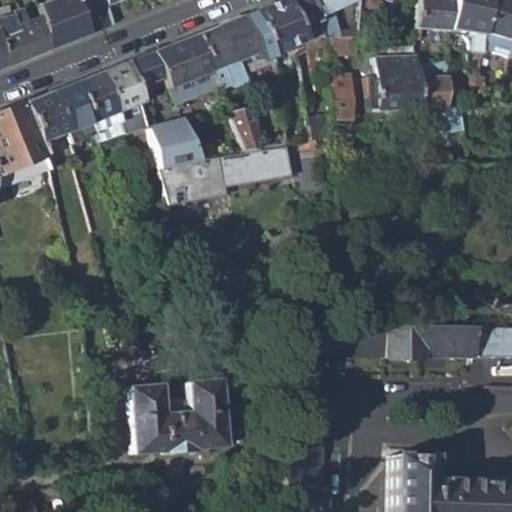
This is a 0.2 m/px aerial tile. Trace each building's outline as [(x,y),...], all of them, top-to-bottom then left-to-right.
[(39,22),(45,50),(108,25),(103,5),(101,0),(60,0),(37,10),(39,22)] [(283,0),(279,0),(243,14),(261,57),(297,43),(283,0)] [(305,0),(283,0),(297,43),(299,53),(307,51),(316,49),(315,40),(315,26),(315,21),(313,17),(305,0)] [(305,0),(313,17),(353,0),(305,0)] [(413,0),(411,29),(420,30),(447,33),(449,0),(413,0)] [(449,0),(447,33),(463,36),(462,52),(476,54),(477,49),(484,0),(449,0)] [(511,31),(511,0),(484,0),(477,49),(506,59),(509,43),(511,31)] [(243,14),(193,34),(205,68),(213,64),(225,91),(233,88),(233,83),(231,78),(264,64),(261,57),(243,14)] [(0,25),(0,69),(45,50),(39,22),(19,31),(21,36),(12,39),(10,22),(0,25)] [(353,24),(315,26),(315,40),(353,38),(353,24)] [(409,47),(409,59),(409,63),(445,63),(445,52),(418,51),(420,30),(411,29),(409,47)] [(193,34),(147,53),(165,92),(171,90),(169,83),(205,68),(193,34)] [(315,40),(316,49),(316,57),(351,55),(353,38),(315,40)] [(261,57),(264,64),(265,75),(281,73),(281,61),(289,60),(295,55),(299,53),(297,43),(261,57)] [(316,57),(316,49),(307,51),(307,70),(316,69),(316,57)] [(366,113),(411,110),(410,80),(409,63),(409,59),(364,60),(365,81),(355,81),(357,111),(366,110),(366,113)] [(20,103),(37,148),(88,128),(87,123),(135,103),(120,63),(20,103)] [(316,77),(317,92),(342,90),(341,76),(316,77)] [(411,110),(441,109),(443,79),(410,80),(411,110)] [(256,147),(275,144),(267,82),(240,85),(244,106),(223,115),(236,150),(256,147)] [(320,115),(344,113),(342,90),(317,92),(320,115)] [(293,92),(297,116),(306,116),(302,91),(293,92)] [(0,180),(35,169),(42,193),(50,191),(45,167),(37,148),(20,103),(0,111),(0,180)] [(459,133),(458,108),(441,109),(444,134),(459,133)] [(160,200),(210,192),(209,181),(215,181),(215,186),(260,179),(256,147),(236,150),(192,155),(174,115),(141,123),(160,200)] [(324,138),(320,115),(306,116),(297,116),(301,141),(324,138)] [(256,147),(260,179),(285,176),(280,143),(275,144),(256,147)] [(335,152),(327,153),(329,164),(336,163),(335,152)] [(331,176),(333,187),(349,184),(347,173),(331,176)] [(280,266),(289,259),(304,249),(296,237),(272,251),(280,266)] [(273,270),(264,269),(264,282),(263,300),(287,300),(289,259),(280,266),(273,270)] [(264,282),(264,269),(240,268),(239,281),(264,282)] [(118,321),(81,324),(84,359),(106,358),(106,350),(119,349),(118,321)] [(280,355),(378,357),(379,326),(325,326),(289,330),(281,340),(280,355)] [(467,357),(468,327),(379,326),(379,358),(416,358),(417,356),(467,357)] [(511,327),(475,327),(474,357),(511,357),(511,327)] [(213,383),(123,388),(127,453),(158,453),(159,455),(188,454),(188,456),(202,456),(202,450),(217,449),(213,383)] [(318,433),(280,431),(276,511),(322,511),(323,489),(315,488),(318,433)] [(19,454),(2,457),(4,469),(21,467),(19,454)] [(422,457),(385,457),(383,511),(511,511),(511,485),(434,482),(433,484),(422,483),(422,457)] [(31,511),(29,502),(0,507),(0,511),(31,511)]
